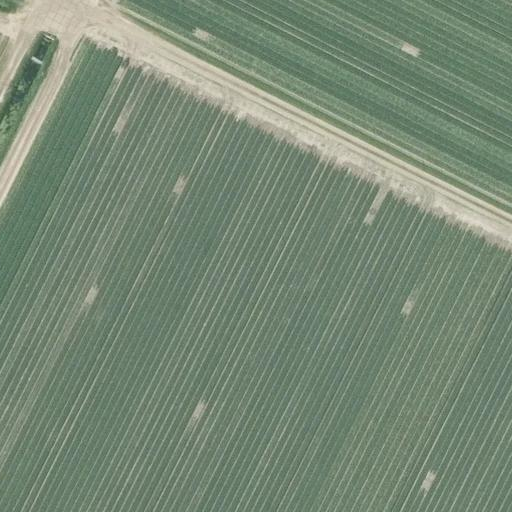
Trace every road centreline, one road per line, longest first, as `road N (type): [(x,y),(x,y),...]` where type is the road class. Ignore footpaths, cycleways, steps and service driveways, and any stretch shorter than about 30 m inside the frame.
road 1 (track): [(58,28),(90,14),(511,224)]
road 2 (track): [(0,191),(67,38),(43,20),(22,32),(0,24)]
